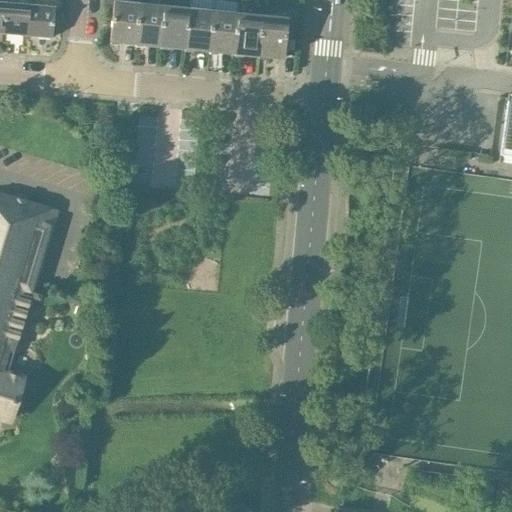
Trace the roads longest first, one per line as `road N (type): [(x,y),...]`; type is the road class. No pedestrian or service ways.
road 1 (secondary): [(285,511),(321,102)]
road 2 (residential): [(321,102),(75,82)]
